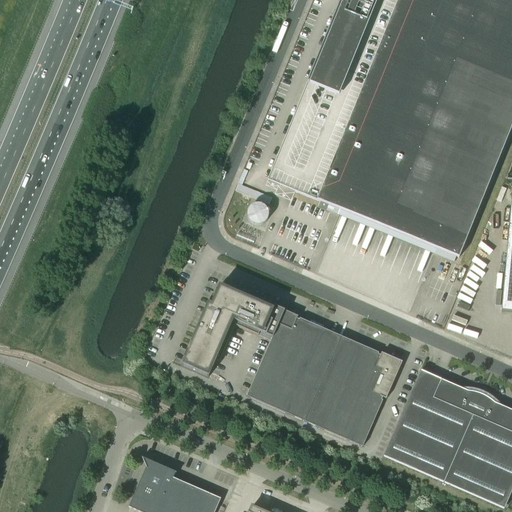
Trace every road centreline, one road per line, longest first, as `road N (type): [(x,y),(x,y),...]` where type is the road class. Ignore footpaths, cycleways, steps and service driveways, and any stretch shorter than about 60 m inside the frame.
road 1 (unclassified): [(302,0),(211,213),(213,237),(511,374)]
road 2 (unknown): [(336,0),(265,163),(277,213),(259,263)]
road 3 (motorway): [(0,249),(106,0)]
road 4 (residential): [(131,419),(357,511)]
road 5 (unknown): [(213,237),(169,358),(227,381),(244,353)]
road 6 (motorway): [(79,0),(0,183)]
road 7 (track): [(0,504),(30,415),(61,397),(89,398)]
road 8 (unclassified): [(131,419),(0,358)]
